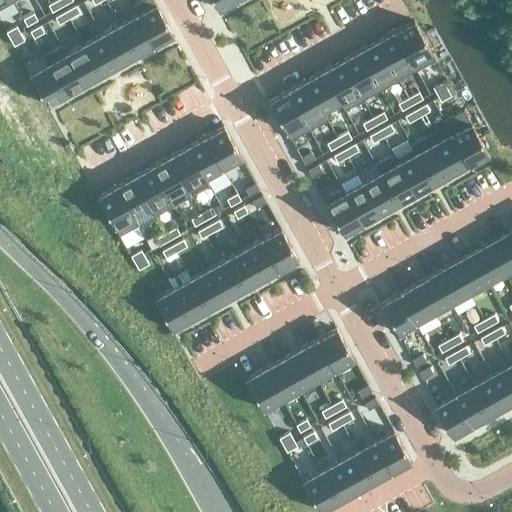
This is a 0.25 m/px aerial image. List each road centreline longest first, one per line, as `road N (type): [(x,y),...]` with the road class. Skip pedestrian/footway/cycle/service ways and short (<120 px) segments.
road 1 (trunk): [(208,511),(128,378),(0,238)]
road 2 (residential): [(233,102),(338,290)]
road 3 (residential): [(511,194),(338,290)]
road 4 (residential): [(233,102),(406,7)]
road 5 (residential): [(338,290),(433,462)]
road 6 (trunk): [(89,511),(0,349)]
road 7 (residential): [(91,180),(233,102)]
road 8 (residential): [(338,290),(197,369)]
